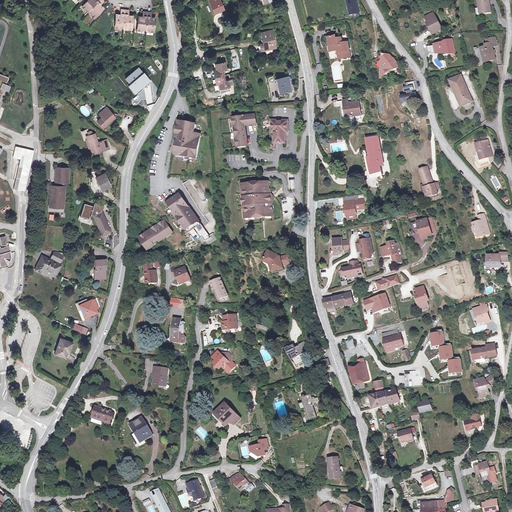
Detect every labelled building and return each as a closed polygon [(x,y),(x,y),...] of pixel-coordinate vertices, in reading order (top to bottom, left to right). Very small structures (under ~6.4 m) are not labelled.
[(92,3),(89,0),(87,0),(81,7),(85,11),(86,10),(91,14),(90,15),(93,19),(100,11),(97,8),(100,5),(103,2),(101,0),(94,0),(92,3)] [(214,0),(210,2),(214,12),(218,10),(219,13),(225,10),(220,0),(214,0)] [(357,0),(353,0),(349,1),(352,15),(360,13),(357,0)] [(488,0),(477,0),(480,13),(490,12),(488,0)] [(120,18),(115,18),(114,28),(118,29),(119,27),(126,28),(126,30),(131,30),(132,20),(127,19),(127,16),(128,11),(120,10),(120,15),(120,18)] [(142,20),(138,20),(137,31),(141,31),(141,30),(148,31),(148,32),(153,33),(155,22),(150,21),(150,19),(150,14),(143,13),(143,17),(142,20)] [(432,13),(424,18),(430,26),(428,27),(432,34),(441,29),(432,13)] [(271,30),(262,32),(264,42),(260,43),(261,49),(275,46),(271,30)] [(329,38),(330,46),(334,45),(335,51),(339,50),(340,59),(352,57),(349,43),(343,44),(342,38),(337,39),(336,36),(329,38)] [(497,45),(495,38),(486,39),(487,44),(485,44),(485,47),(479,48),(482,60),(488,59),(488,61),(494,59),(491,47),(497,45)] [(428,55),(435,53),(440,52),(444,51),(445,55),(449,54),(450,55),(455,54),(452,39),(444,41),(444,43),(427,47),(428,55)] [(383,55),(383,56),(382,61),(379,64),(382,67),(381,72),(380,79),(388,74),(389,74),(393,71),(394,71),(396,69),(398,69),(399,66),(394,60),(392,59),(390,56),(383,55)] [(382,61),(383,56),(379,56),(379,58),(374,62),(381,72),(382,67),(379,64),(382,61)] [(216,72),(222,70),(222,69),(229,68),(229,66),(227,66),(226,63),(216,65),(217,70),(215,70),(216,72)] [(140,68),(126,78),(129,83),(127,84),(133,91),(135,90),(137,93),(142,89),(140,86),(149,80),(140,68)] [(9,78),(0,74),(0,99),(4,90),(7,92),(10,85),(6,84),(9,78)] [(225,81),(224,76),(217,78),(218,85),(220,85),(224,84),(224,83),(232,81),(231,80),(225,81)] [(468,93),(461,76),(450,81),(451,84),(461,80),(466,94),(468,93)] [(248,77),(241,78),(242,85),(249,84),(248,77)] [(292,92),(289,77),(278,80),(281,94),(292,92)] [(471,101),(468,93),(466,94),(461,80),(451,84),(457,98),(459,97),(462,105),(471,101)] [(224,84),(220,85),(221,93),(232,91),(231,84),(234,84),(234,81),(232,81),(224,83),(224,84)] [(416,92),(399,96),(401,102),(418,98),(416,92)] [(347,108),(349,117),(360,115),(358,101),(347,103),(346,100),(343,101),(344,109),(347,108)] [(103,117),(98,121),(102,127),(115,117),(111,112),(106,115),(103,112),(100,114),(103,117)] [(255,115),(233,118),(238,148),(248,146),(245,126),(257,124),(255,115)] [(285,129),(287,129),(287,121),(272,121),(272,132),(275,132),(275,142),(285,142),(285,132),(285,129)] [(196,124),(180,122),(175,156),(198,159),(201,134),(195,133),(196,124)] [(94,147),(96,154),(110,150),(107,140),(98,143),(96,135),(90,131),(89,132),(88,130),(81,132),(84,141),(87,141),(89,148),(91,147),(94,147)] [(378,137),(368,139),(369,144),(367,145),(370,158),(367,159),(370,170),(380,168),(380,166),(384,166),(378,137)] [(475,143),(477,151),(477,154),(483,153),(484,158),(492,156),(490,148),(487,148),(487,146),(485,140),(475,143)] [(477,154),(477,151),(475,151),(478,163),(485,162),(484,158),(483,153),(477,154)] [(69,169),(56,168),(55,182),(57,182),(57,187),(51,187),(51,194),(50,202),(64,203),(65,187),(63,187),(63,183),(68,183),(69,169)] [(428,185),(425,186),(428,196),(437,193),(436,190),(440,189),(438,182),(432,184),(426,168),(419,170),(421,174),(422,174),(425,184),(428,183),(428,185)] [(111,187),(104,175),(97,179),(100,186),(101,185),(105,191),(111,187)] [(190,181),(184,185),(205,217),(210,213),(190,181)] [(260,216),(272,215),(271,203),(269,203),(268,195),(270,195),(269,190),(267,191),(267,183),(256,185),(256,186),(253,186),(253,185),(246,186),(243,190),(244,198),(245,198),(245,206),(245,214),(249,218),(256,217),(256,216),(260,215),(260,216)] [(210,236),(181,194),(168,203),(175,213),(174,214),(177,217),(178,217),(192,236),(193,236),(197,242),(200,239),(203,243),(207,241),(209,245),(218,240),(213,234),(210,236)] [(347,215),(356,214),(356,209),(361,209),(360,205),(363,204),(362,199),(358,200),(344,202),(346,215),(347,215)] [(85,201),(81,215),(90,217),(91,214),(94,212),(103,233),(112,229),(102,208),(103,208),(104,203),(95,200),(94,204),(85,201)] [(474,226),(476,231),(478,231),(479,236),(489,233),(483,213),(477,215),(478,218),(479,221),(475,222),(473,222),(474,226)] [(416,223),(422,239),(427,237),(432,236),(431,234),(427,220),(426,219),(416,223)] [(430,219),(427,220),(431,234),(435,233),(430,219)] [(166,222),(142,239),(150,251),(174,234),(166,222)] [(10,258),(5,236),(0,237),(0,264),(7,263),(10,258)] [(342,241),(342,239),(334,240),(335,245),(334,245),(334,252),(343,251),(343,248),(347,248),(347,241),(342,241)] [(357,244),(359,252),(363,251),(365,259),(372,258),(371,254),(371,251),(373,251),(371,239),(361,241),(361,243),(357,244)] [(394,244),(394,241),(388,242),(388,246),(385,247),(387,254),(392,253),(394,254),(394,256),(397,255),(397,256),(401,255),(402,255),(399,243),(396,244),(394,244)] [(53,250),(51,256),(60,259),(62,253),(53,250)] [(268,251),(263,261),(270,265),(272,272),(283,269),(282,265),(291,263),(288,255),(280,258),(280,257),(268,251)] [(488,267),(496,267),(496,265),(501,265),(501,260),(509,260),(508,251),(501,252),(501,254),(488,254),(488,267)] [(61,263),(41,257),(36,271),(44,274),(47,268),(58,272),(61,263)] [(106,258),(97,259),(97,267),(96,267),(96,276),(106,276),(106,267),(106,258)] [(358,261),(350,263),(351,267),(342,269),(344,276),(348,275),(351,275),(351,277),(363,275),(361,265),(358,265),(358,261)] [(153,272),(152,264),(144,265),(146,284),(157,283),(156,271),(153,272)] [(191,280),(186,268),(181,270),(179,267),(172,270),(175,277),(177,276),(180,283),(185,281),(186,282),(191,280)] [(377,283),(380,291),(400,283),(397,275),(386,279),(384,280),(377,283)] [(217,292),(221,301),(229,298),(220,280),(210,285),(214,293),(217,292)] [(424,286),(414,290),(419,303),(421,303),(423,307),(429,305),(427,300),(429,299),(424,286)] [(335,303),(335,308),(347,305),(347,306),(354,305),(351,294),(323,300),(325,306),(335,303)] [(386,294),(365,302),(368,311),(373,309),(378,307),(380,311),(391,307),(386,294)] [(94,299),(85,303),(81,304),(82,308),(86,317),(99,311),(94,299)] [(488,303),(476,306),(477,310),(475,311),(476,317),(478,316),(479,321),(485,320),(485,321),(490,319),(487,307),(489,307),(488,303)] [(229,328),(229,330),(236,329),(235,316),(223,317),(223,321),(225,321),(225,323),(224,323),(222,323),(223,329),(229,328)] [(182,320),(174,319),(173,328),(174,328),(173,340),(174,340),(181,341),(182,333),(184,333),(185,333),(185,322),(181,323),(182,320)] [(262,325),(257,325),(257,329),(262,329),(266,331),(270,334),(273,339),(274,338),(273,337),(273,336),(272,335),(271,334),(270,333),(269,332),(268,331),(266,330),(265,330),(267,327),(262,325)] [(267,327),(265,330),(266,330),(268,331),(269,332),(270,333),(271,334),(272,335),(273,336),(273,337),(274,338),(276,337),(272,332),(267,327)] [(437,333),(432,333),(432,338),(430,339),(431,340),(432,339),(433,340),(433,345),(444,343),(442,329),(437,330),(437,333)] [(405,345),(400,330),(382,335),(387,350),(405,345)] [(181,341),(174,340),(174,343),(184,344),(186,343),(186,338),(184,335),(184,333),(182,333),(181,341)] [(74,342),(62,338),(56,353),(66,357),(68,351),(70,352),(74,342)] [(353,340),(346,342),(348,348),(355,346),(353,340)] [(288,347),(285,348),(288,353),(290,352),(294,359),(293,359),(297,367),(305,362),(301,355),(308,351),(306,346),(307,345),(305,342),(296,347),(294,344),(289,347),(288,347)] [(453,358),(451,343),(446,343),(446,346),(439,347),(439,352),(439,354),(440,357),(440,360),(453,358)] [(477,359),(486,357),(486,359),(490,359),(490,357),(489,353),(491,352),(491,351),(496,349),(495,343),(487,345),(487,346),(471,349),(472,355),(476,354),(477,359)] [(213,367),(214,367),(214,371),(217,370),(219,371),(220,371),(222,369),(225,371),(230,365),(229,365),(217,355),(216,354),(214,357),(215,358),(212,361),(215,363),(213,366),(213,367)] [(231,363),(231,361),(223,354),(217,355),(229,365),(231,363)] [(455,360),(449,361),(450,365),(448,367),(450,366),(450,367),(451,372),(462,370),(460,356),(455,357),(455,360)] [(328,359),(321,361),(324,368),(331,366),(328,359)] [(360,365),(350,368),(353,383),(369,380),(366,364),(365,364),(364,360),(359,361),(360,365)] [(157,374),(155,386),(166,387),(166,382),(168,383),(170,369),(156,368),(155,373),(157,374)] [(331,376),(329,369),(322,371),(325,378),(331,376)] [(420,370),(405,372),(407,388),(422,386),(420,370)] [(490,385),(491,387),(495,385),(492,381),(490,378),(487,380),(485,378),(476,381),(478,389),(479,388),(480,390),(481,395),(484,396),(486,395),(490,394),(488,388),(488,386),(490,385)] [(382,381),(375,383),(376,390),(384,389),(382,381)] [(369,396),(372,407),(380,405),(400,401),(399,398),(398,393),(397,390),(396,389),(377,394),(369,396)] [(311,395),(302,398),(303,403),(299,404),(301,410),(306,409),(309,420),(317,417),(313,406),(315,406),(314,403),(316,403),(317,405),(320,404),(318,398),(313,399),(311,395)] [(430,400),(418,403),(420,412),(432,409),(430,400)] [(216,413),(228,425),(232,420),(236,424),(242,418),(238,414),(237,414),(226,403),(216,413)] [(96,408),(93,418),(104,421),(103,423),(110,425),(112,419),(113,420),(115,414),(111,413),(112,411),(103,409),(103,410),(96,408)] [(420,412),(413,414),(415,422),(422,420),(420,412)] [(471,419),(464,421),(467,432),(476,430),(476,428),(483,426),(479,414),(470,416),(471,419)] [(152,437),(143,420),(132,426),(138,436),(136,437),(141,447),(149,443),(147,440),(152,437)] [(414,434),(413,430),(400,434),(403,444),(416,441),(414,434)] [(264,448),(268,447),(266,440),(259,442),(261,446),(250,449),(252,453),(256,457),(262,455),(263,457),(266,456),(265,452),(264,448)] [(340,457),(330,459),(331,473),(334,473),(335,479),(343,478),(342,472),(341,467),(340,457)] [(494,468),(490,469),(489,462),(480,464),(482,473),(483,477),(488,476),(490,483),(497,482),(495,475),(497,475),(495,468),(494,468)] [(229,478),(240,495),(246,491),(248,494),(252,491),(241,475),(238,477),(236,473),(229,478)] [(427,486),(429,490),(438,486),(436,482),(435,482),(432,475),(421,480),(424,488),(427,486)] [(189,492),(186,493),(188,496),(192,494),(195,501),(203,497),(197,481),(194,482),(191,483),(186,485),(189,492)] [(446,511),(445,505),(453,501),(453,498),(453,495),(452,494),(449,490),(448,490),(447,491),(447,492),(445,501),(432,502),(432,501),(420,502),(421,511),(446,511)] [(169,511),(159,491),(152,495),(161,511),(169,511)] [(489,503),(480,504),(481,511),(495,511),(496,511),(494,501),(489,501),(489,503)]
